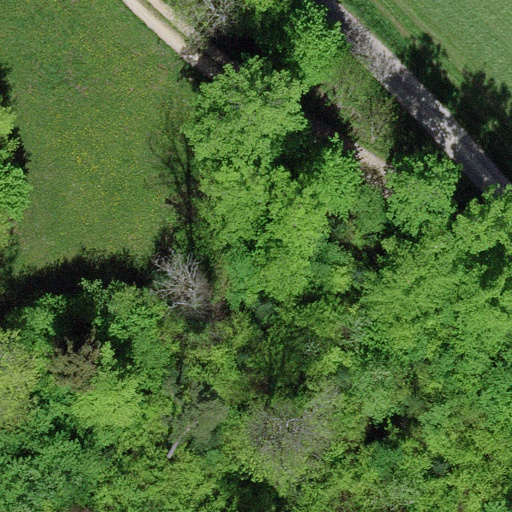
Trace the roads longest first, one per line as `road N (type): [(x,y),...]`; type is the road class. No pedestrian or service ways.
road 1 (track): [(511,261),(192,43),(148,0)]
road 2 (unclassified): [(311,0),(511,213)]
